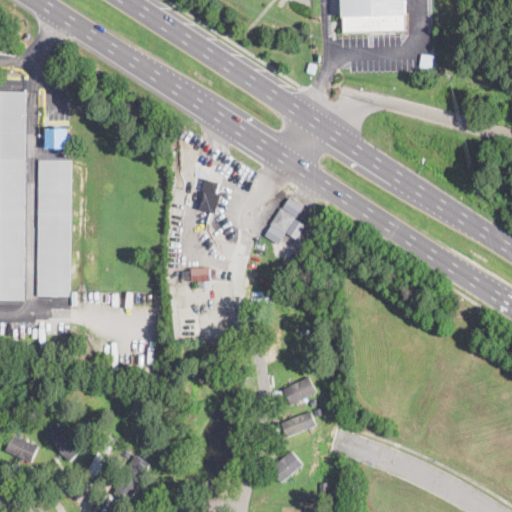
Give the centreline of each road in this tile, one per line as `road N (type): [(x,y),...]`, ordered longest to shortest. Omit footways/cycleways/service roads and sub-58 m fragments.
road 1 (primary): [(50,0),(511,301)]
road 2 (primary): [(511,251),(119,0)]
road 3 (residential): [(243,511),(268,403),(242,308),(241,263),(254,206),(295,157)]
road 4 (residential): [(319,122),(350,104),(383,99),(511,132)]
road 5 (residential): [(339,438),(427,470),(492,511)]
